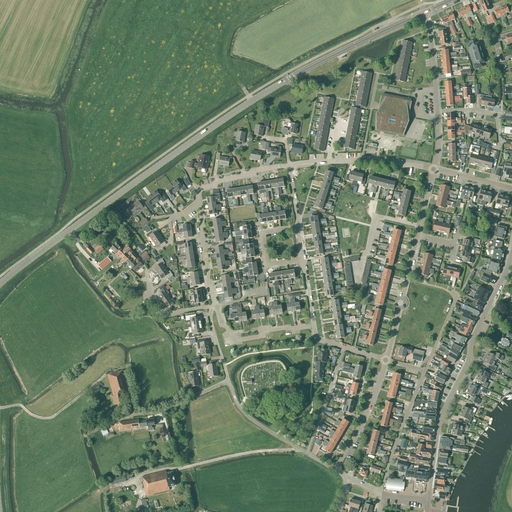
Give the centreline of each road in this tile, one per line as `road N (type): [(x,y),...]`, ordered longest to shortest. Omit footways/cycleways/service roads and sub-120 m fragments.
road 1 (secondary): [(0,283),(251,101),(422,13)]
road 2 (unclassified): [(428,500),(440,416),(511,250)]
road 3 (residential): [(433,168),(372,160),(289,166)]
road 4 (residential): [(379,493),(424,371)]
road 5 (residential): [(385,360),(417,235)]
road 6 (residential): [(335,469),(385,360)]
road 7 (residential): [(213,305),(242,339),(313,326)]
